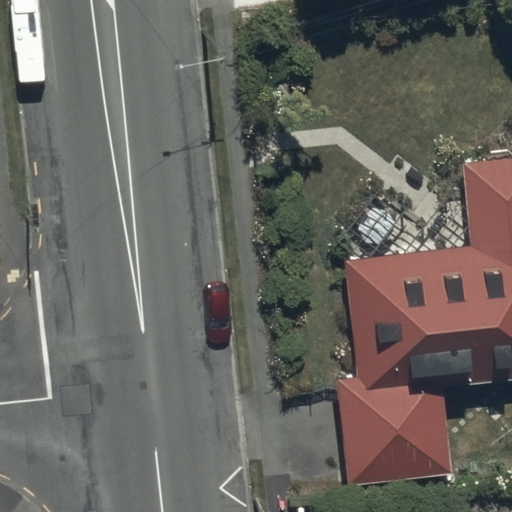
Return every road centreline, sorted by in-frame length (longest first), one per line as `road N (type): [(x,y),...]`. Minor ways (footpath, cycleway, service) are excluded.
road 1 (tertiary): [(147,387),(102,0)]
road 2 (residential): [(0,403),(147,387)]
road 3 (tertiary): [(160,511),(147,387)]
